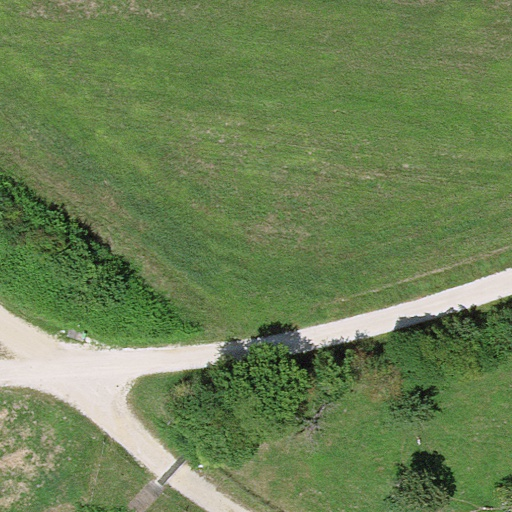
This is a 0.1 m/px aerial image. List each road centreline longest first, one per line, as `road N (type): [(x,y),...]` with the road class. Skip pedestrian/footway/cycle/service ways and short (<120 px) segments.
road 1 (track): [(511,287),(291,339),(49,375)]
road 2 (track): [(49,375),(157,465),(231,511)]
